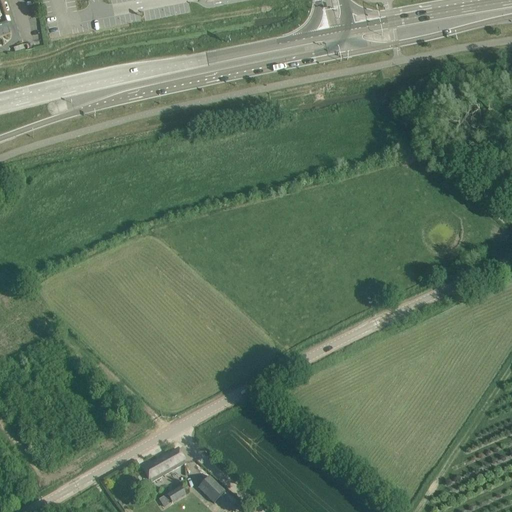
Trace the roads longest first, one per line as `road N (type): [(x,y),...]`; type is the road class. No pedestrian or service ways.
road 1 (tertiary): [(173,429),(376,322),(511,262)]
road 2 (secondary): [(0,139),(84,110),(344,54)]
road 3 (secondary): [(331,33),(0,106)]
road 4 (track): [(165,433),(0,268)]
road 5 (secondary): [(344,54),(511,16)]
road 6 (tertiary): [(28,511),(173,429)]
road 7 (secondary): [(511,1),(349,30)]
road 8 (unclassified): [(173,429),(260,511)]
